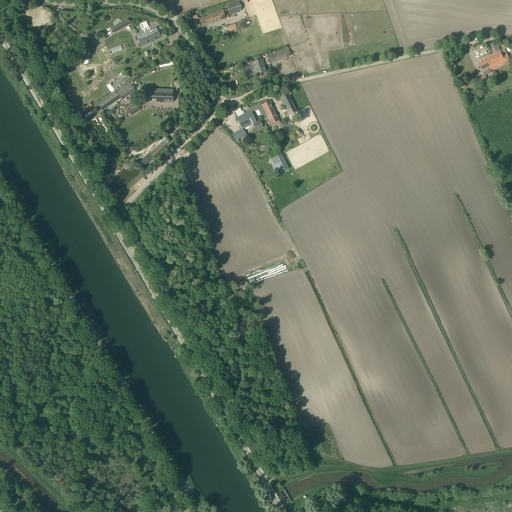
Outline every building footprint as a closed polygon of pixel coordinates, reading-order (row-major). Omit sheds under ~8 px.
[(229,14),(242,10),(239,2),(226,6),(229,14)] [(202,27),(228,18),(226,10),(200,19),(202,27)] [(127,19),(111,28),(113,32),(130,23),(127,19)] [(235,24),(230,25),(227,26),(229,32),(237,29),(235,24)] [(156,28),(136,36),(141,46),(161,38),(156,28)] [(110,48),(111,54),(122,50),(120,45),(110,48)] [(291,56),(288,48),(267,55),(270,63),(291,56)] [(490,71),(506,63),(510,61),(508,55),(503,58),(500,52),(478,63),(482,72),(489,68),(490,71)] [(262,60),(257,61),(249,64),(250,66),(238,71),(240,74),(254,69),(256,75),(266,71),(262,60)] [(125,76),(113,85),(111,86),(113,90),(115,89),(128,80),(127,79),(130,78),(126,70),(123,71),(125,76)] [(135,91),(129,83),(117,92),(122,100),(135,91)] [(157,94),(149,94),(149,102),(172,102),(172,95),(172,89),(157,89),(157,94)] [(279,96),(284,105),(292,122),(300,118),(289,96),(291,94),(290,91),(279,96)] [(105,102),(105,103),(108,107),(120,98),(117,93),(105,102)] [(105,94),(91,104),(93,107),(107,97),(105,94)] [(261,114),(263,119),(264,118),(262,116),(266,114),(274,110),(270,101),(262,105),(261,105),(250,110),(250,111),(236,118),(242,130),(243,129),(245,128),(252,125),(253,126),(256,131),(263,128),(260,123),(261,123),(260,121),(256,122),(252,112),(258,109),(260,115),(261,114)] [(128,113),(130,116),(139,110),(137,107),(128,113)] [(83,114),(85,118),(95,112),(93,109),(83,114)] [(279,121),(274,110),(266,114),(262,116),(264,118),(263,119),(264,119),(267,118),(271,125),(279,121)] [(237,132),(232,134),(236,143),(239,142),(238,140),(240,139),(238,134),(237,132)] [(146,163),(168,142),(163,137),(141,158),(146,163)] [(281,154),(269,160),(276,175),(288,169),(281,154)]
